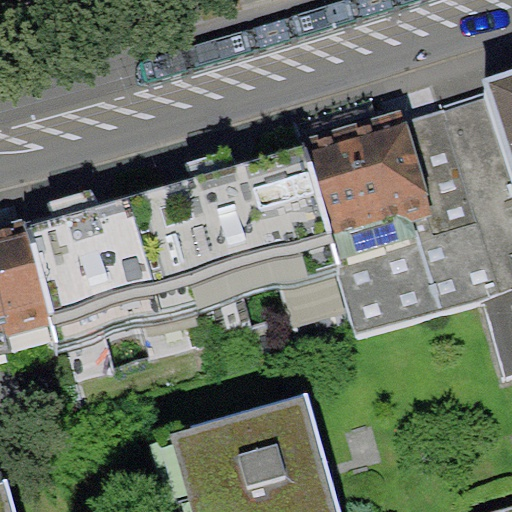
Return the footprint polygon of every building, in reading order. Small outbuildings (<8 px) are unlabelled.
[(511,95),(486,104),(489,112),(451,124),(449,116),(443,117),(442,117),(498,296),(511,290),(511,95)] [(498,296),(442,117),(332,150),(303,159),(338,275),(356,338),(480,303),(498,296)] [(193,192),(163,200),(196,315),(338,275),(303,159),(237,179),(230,166),(209,172),(188,178),(193,192)] [(196,315),(163,200),(99,218),(91,206),(70,211),(50,217),(54,231),(23,239),(47,330),(54,355),(196,315)] [(0,434),(24,428),(2,342),(47,330),(23,239),(0,244),(0,434)] [(511,511),(511,290),(498,296),(480,303),(502,382),(511,379),(511,511)] [(334,511),(306,411),(181,447),(188,472),(182,474),(193,511),(334,511)] [(9,511),(5,497),(0,498),(0,511),(9,511)]
